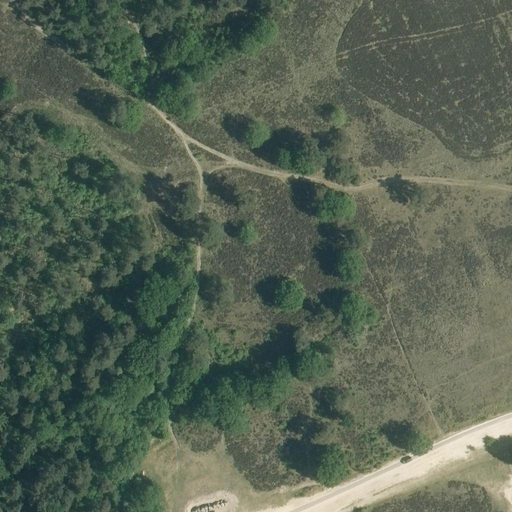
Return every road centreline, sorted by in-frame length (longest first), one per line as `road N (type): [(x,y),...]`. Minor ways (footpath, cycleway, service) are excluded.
road 1 (unclassified): [(295,511),(511,416)]
road 2 (track): [(511,422),(309,511)]
